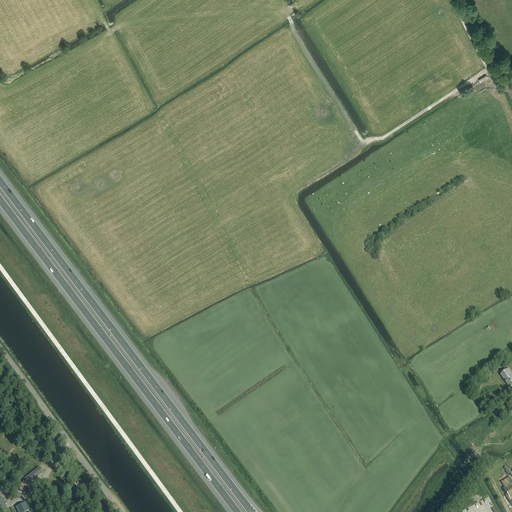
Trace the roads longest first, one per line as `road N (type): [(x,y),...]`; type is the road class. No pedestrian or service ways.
road 1 (motorway): [(251,511),(0,179)]
road 2 (motorway): [(0,201),(236,511)]
road 3 (track): [(0,342),(112,497)]
road 4 (track): [(511,94),(479,75),(365,142)]
